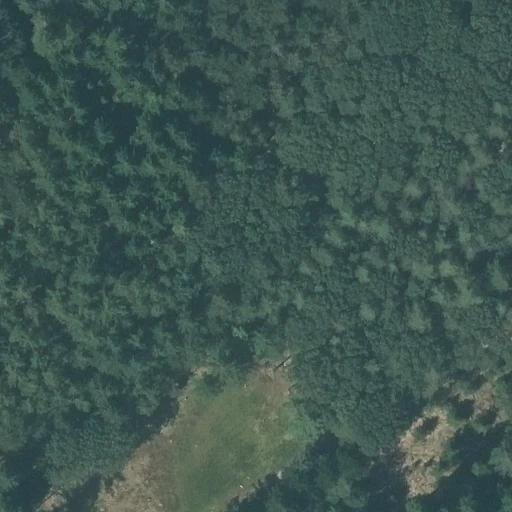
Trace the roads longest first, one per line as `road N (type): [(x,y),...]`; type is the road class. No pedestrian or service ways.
road 1 (track): [(511,307),(210,511)]
road 2 (track): [(0,439),(191,312)]
road 3 (track): [(0,98),(158,0)]
